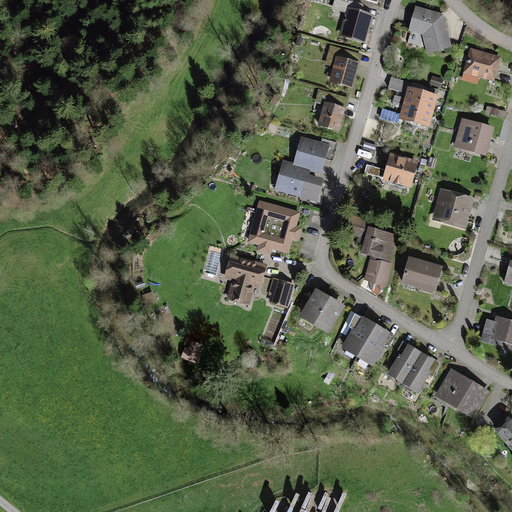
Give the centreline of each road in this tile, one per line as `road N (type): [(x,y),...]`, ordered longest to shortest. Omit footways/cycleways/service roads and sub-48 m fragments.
road 1 (residential): [(452,349),(331,276),(322,259),(394,0)]
road 2 (residential): [(452,349),(511,140)]
